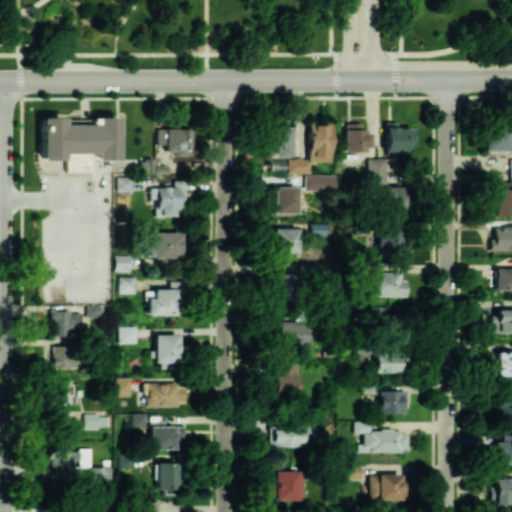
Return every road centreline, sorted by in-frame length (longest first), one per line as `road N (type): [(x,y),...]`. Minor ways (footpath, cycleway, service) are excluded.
road 1 (residential): [(445,511),(444,78)]
road 2 (residential): [(225,511),(225,79)]
road 3 (secondary): [(372,78),(0,80)]
road 4 (residential): [(4,511),(4,201)]
road 5 (secondary): [(511,78),(372,78)]
road 6 (residential): [(4,201),(4,80)]
